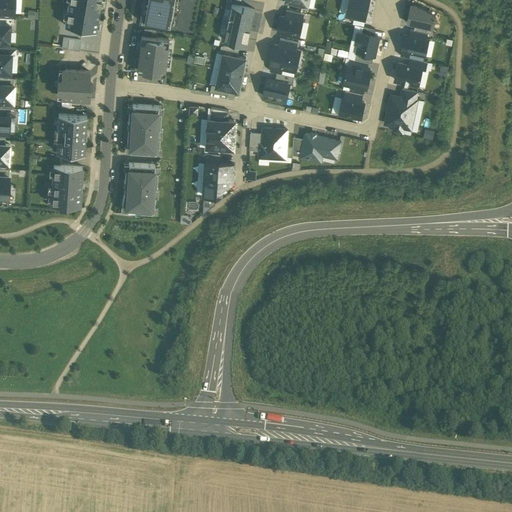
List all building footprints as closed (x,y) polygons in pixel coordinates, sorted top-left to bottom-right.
[(0,0),(0,11),(13,12),(14,0),(0,0)] [(101,0),(68,0),(64,25),(97,31),(101,0)] [(142,0),(140,13),(141,13),(140,21),(170,26),(171,18),(175,0),(174,0),(142,0)] [(348,0),(346,14),(366,19),(369,0),(348,0)] [(255,9),(232,4),(229,16),(252,21),(255,9)] [(435,15),(413,5),(410,13),(408,22),(416,23),(432,27),(433,20),(435,15)] [(286,9),(285,16),(302,20),(304,12),(286,9)] [(224,39),(247,44),(252,21),(229,16),(224,39)] [(302,20),(285,16),(281,16),(278,31),(299,36),(302,20)] [(10,24),(0,23),(0,41),(9,42),(10,24)] [(416,23),(414,29),(428,32),(432,33),(434,27),(432,27),(416,23)] [(375,28),(363,26),(362,32),(374,34),(375,28)] [(428,32),(414,29),(410,28),(409,34),(426,38),(428,32)] [(362,32),(358,31),(356,41),(358,41),(356,51),(374,55),(375,55),(379,35),(374,34),(362,32)] [(409,34),(405,33),(400,55),(409,57),(411,51),(425,54),(429,38),(426,38),(409,34)] [(143,35),(141,49),(140,49),(139,56),(140,56),(138,71),(164,74),(169,38),(155,36),(143,35)] [(281,39),(280,45),(297,49),(298,42),(281,39)] [(280,45),(275,45),(271,65),(283,67),(296,70),(300,50),(297,49),(280,45)] [(221,46),(220,53),(224,54),(224,53),(238,56),(239,49),(221,46)] [(368,61),(372,62),(374,55),(356,51),(355,58),(368,61)] [(224,54),(220,69),(243,73),(246,58),(238,56),(224,53),(224,54)] [(0,54),(0,70),(11,71),(11,55),(0,54)] [(410,57),(408,64),(422,67),(422,68),(426,68),(428,61),(410,57)] [(367,68),(368,61),(355,58),(352,58),(350,65),(367,68)] [(408,64),(399,62),(395,79),(418,84),(420,76),(421,76),(421,75),(422,68),(422,67),(408,64)] [(367,68),(350,65),(348,64),(344,83),(352,85),(351,90),(363,93),(365,87),(367,88),(371,69),(367,68)] [(282,73),(283,67),(271,65),(270,71),(282,73)] [(243,74),(220,69),(217,85),(229,88),(239,90),(243,74)] [(89,71),(62,70),(62,76),(58,76),(57,92),(62,92),(62,97),(88,99),(89,88),(92,89),(93,85),(90,84),(90,82),(88,81),(89,71)] [(294,77),(278,73),(276,80),(290,83),(293,84),(294,77)] [(276,80),(267,78),(264,96),(287,101),(290,83),(276,80)] [(0,83),(0,101),(1,101),(13,102),(14,84),(0,83)] [(217,85),(212,84),(210,92),(228,95),(229,88),(217,85)] [(403,87),(401,96),(416,99),(418,91),(403,87)] [(346,89),(344,97),(362,101),(363,93),(351,90),(346,89)] [(416,99),(401,96),(392,94),(386,122),(395,124),(393,130),(403,132),(404,126),(411,128),(417,100),(416,99)] [(344,97),(343,97),(340,112),(361,117),(365,102),(362,101),(344,97)] [(161,105),(129,104),(127,152),(159,154),(161,105)] [(0,107),(0,115),(6,115),(10,116),(10,108),(1,107),(0,107)] [(211,119),(229,119),(229,111),(211,107),(211,119)] [(86,115),(58,113),(56,152),(85,154),(86,115)] [(0,115),(0,131),(8,132),(9,124),(5,124),(6,115),(0,115)] [(211,119),(208,119),(207,146),(209,146),(221,147),(235,147),(236,120),(229,119),(211,119)] [(287,129),(276,128),(276,129),(272,129),(273,128),(263,127),(263,132),(262,144),(260,144),(260,150),(259,156),(286,158),(287,129)] [(426,129),(425,136),(432,137),(434,130),(426,129)] [(262,144),(263,132),(251,132),(250,150),(260,150),(260,144),(262,144)] [(341,140),(306,133),(305,138),(301,156),(321,160),(322,154),(337,157),(341,140)] [(305,138),(294,136),(293,147),(292,153),(301,156),(305,138)] [(0,161),(8,162),(9,144),(5,144),(0,143),(0,161)] [(205,161),(206,162),(220,162),(220,153),(209,153),(206,152),(205,161)] [(234,163),(220,162),(206,162),(206,175),(233,177),(234,163)] [(158,165),(126,163),(123,210),(156,212),(158,165)] [(84,166),(55,165),(53,205),(81,207),(84,166)] [(0,174),(0,197),(7,198),(9,175),(0,174)] [(233,180),(233,177),(206,175),(204,194),(216,194),(217,190),(233,180)] [(216,194),(204,194),(203,213),(215,204),(216,194)]
